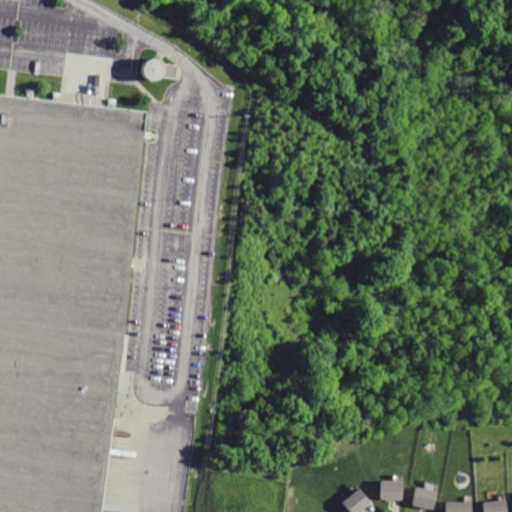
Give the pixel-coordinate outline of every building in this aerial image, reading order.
[(171,60),(141,62),(142,79),(172,77),(171,60)] [(100,511),(144,110),(0,93),(0,511),(100,511)] [(382,480),(381,498),(404,498),(404,481),(382,480)] [(417,486),(414,503),(436,507),(439,490),(417,486)] [(361,488),(343,503),(350,511),(360,511),(372,502),(361,488)] [(484,502),(485,511),(510,511),(509,499),(484,502)] [(447,501),(447,511),(474,511),(474,502),(447,501)]
